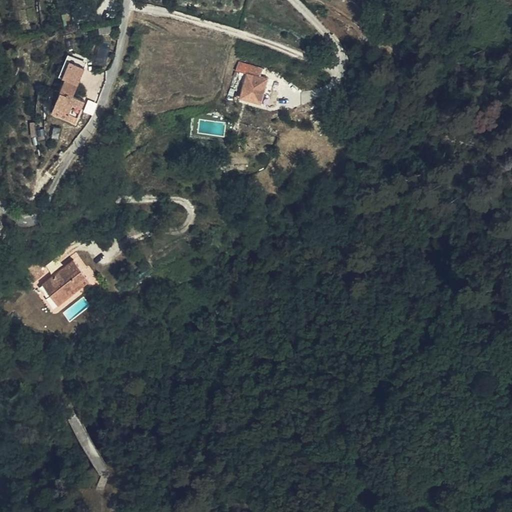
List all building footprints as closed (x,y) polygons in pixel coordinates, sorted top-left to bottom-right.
[(261,76),(263,69),(238,62),(236,71),(247,74),(240,97),(262,103),(269,78),(261,76)] [(65,77),(53,105),(77,115),(84,98),(73,94),(82,72),(68,66),(63,76),(65,77)] [(77,115),(53,105),(51,110),(75,121),(77,115)] [(140,224),(138,216),(128,219),(131,226),(140,224)] [(42,285),(48,292),(52,290),(62,302),(89,281),(73,261),(42,285)] [(44,267),(40,262),(26,272),(30,277),(44,267)] [(52,290),(48,292),(58,305),(62,302),(52,290)]
